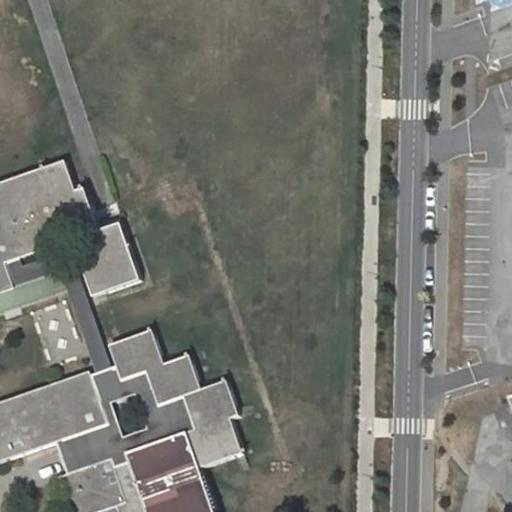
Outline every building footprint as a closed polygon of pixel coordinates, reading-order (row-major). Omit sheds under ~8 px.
[(511,135),(489,143),(490,147),(494,160),(511,212),(511,225),(496,231),(511,277),(511,135)] [(490,147),(489,143),(470,150),(471,153),(496,231),(511,225),(511,212),(494,160),(490,147)] [(0,296),(18,290),(17,289),(9,264),(15,262),(21,260),(23,259),(42,253),(56,248),(63,246),(71,243),(72,242),(76,241),(79,249),(81,255),(84,263),(85,265),(94,292),(96,298),(144,281),(124,224),(114,228),(102,232),(95,210),(88,189),(79,192),(68,163),(46,170),(25,178),(8,184),(0,186),(0,296)] [(507,319),(511,317),(511,277),(496,231),(475,238),(502,321),(507,319)] [(92,353),(99,375),(107,372),(115,369),(79,267),(85,265),(84,263),(81,255),(79,249),(74,251),(71,243),(63,246),(56,248),(59,257),(26,268),(23,259),(21,260),(15,262),(9,264),(17,289),(63,273),(69,289),(92,353)] [(0,313),(31,302),(69,289),(63,273),(17,289),(18,290),(0,296),(0,313)] [(193,357),(168,366),(157,333),(114,348),(120,368),(123,375),(97,384),(94,376),(93,373),(59,385),(33,394),(16,400),(0,405),(0,464),(9,461),(26,455),(43,450),(60,443),(70,440),(76,457),(81,472),(71,476),(62,479),(73,511),(108,511),(120,508),(121,511),(218,511),(204,469),(246,455),(234,420),(242,418),(230,383),(205,392),(193,357)] [(107,372),(99,375),(94,376),(97,384),(123,375),(120,368),(115,369),(107,372)] [(71,476),(81,472),(76,457),(70,440),(60,443),(71,476)]
